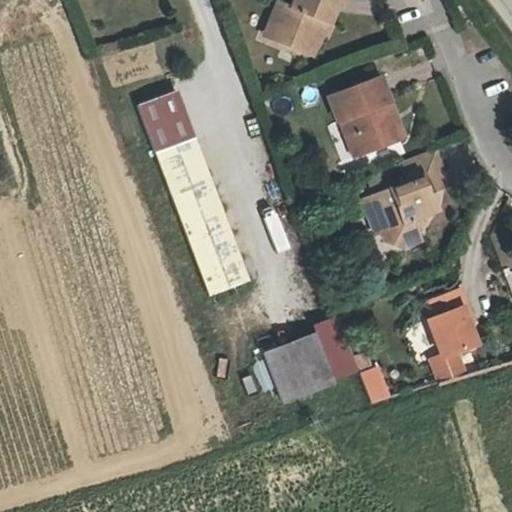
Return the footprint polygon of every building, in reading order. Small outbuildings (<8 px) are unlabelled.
[(270,0),(261,22),(301,39),(315,5),(320,7),(322,0),(270,0)] [(324,80),(334,108),(339,107),(345,124),(351,121),(357,138),(396,124),(392,110),(386,109),(383,100),(389,98),(375,62),(324,80)] [(206,297),(248,282),(177,89),(136,104),(206,297)] [(339,107),(334,108),(346,142),(357,138),(351,121),(345,124),(339,107)] [(402,168),(365,181),(377,214),(380,223),(395,232),(414,225),(406,203),(430,194),(423,176),(441,170),(428,134),(395,147),(402,168)] [(368,218),(377,214),(365,181),(355,184),(368,218)] [(469,319),(453,280),(416,296),(421,308),(413,311),(429,352),(423,355),(434,383),(462,375),(451,349),(474,340),(466,320),(469,319)] [(313,333),(264,350),(282,398),(330,379),(313,333)] [(371,369),(359,374),(370,402),(372,402),(388,397),(383,385),(371,369)]
